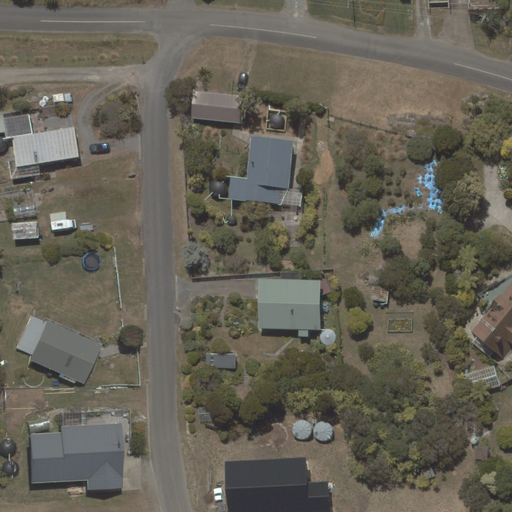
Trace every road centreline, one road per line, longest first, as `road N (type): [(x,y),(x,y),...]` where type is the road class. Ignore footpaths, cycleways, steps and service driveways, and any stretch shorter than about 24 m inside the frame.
road 1 (residential): [(180,22),(156,93),(162,420),(178,511)]
road 2 (residential): [(511,80),(274,30),(180,22)]
road 3 (residential): [(180,22),(0,18)]
